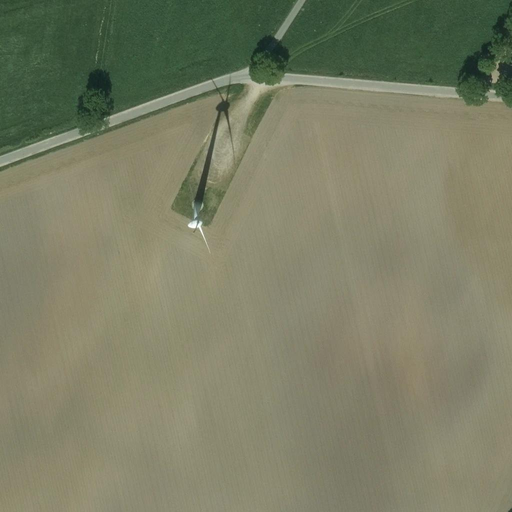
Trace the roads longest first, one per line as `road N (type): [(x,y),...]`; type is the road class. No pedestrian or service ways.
road 1 (unclassified): [(252,75),(0,162)]
road 2 (unclassified): [(252,75),(511,97)]
